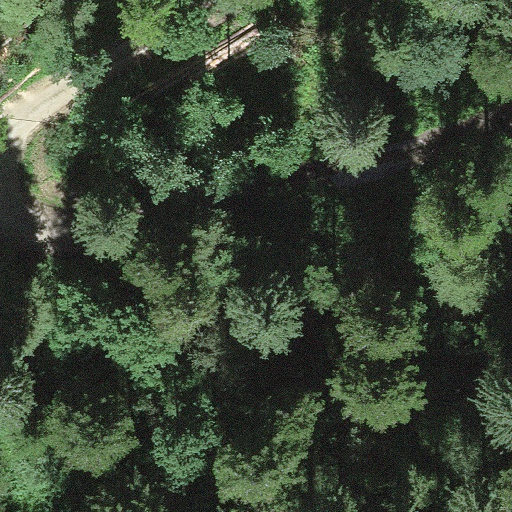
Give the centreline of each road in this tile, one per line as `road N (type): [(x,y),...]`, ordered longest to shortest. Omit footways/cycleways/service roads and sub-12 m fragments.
road 1 (track): [(0,217),(68,221),(392,151),(511,109)]
road 2 (track): [(0,143),(233,0)]
